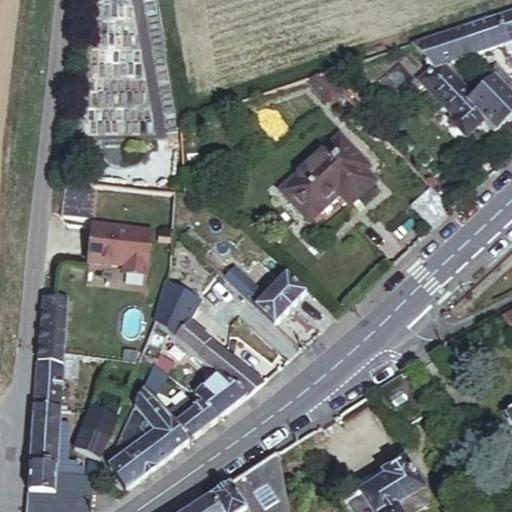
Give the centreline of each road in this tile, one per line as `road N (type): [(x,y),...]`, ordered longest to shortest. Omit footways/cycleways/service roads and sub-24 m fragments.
road 1 (unclassified): [(67,0),(16,448)]
road 2 (secondary): [(141,511),(356,348)]
road 3 (secondary): [(356,348),(511,203)]
road 4 (residential): [(511,302),(448,338),(356,348)]
